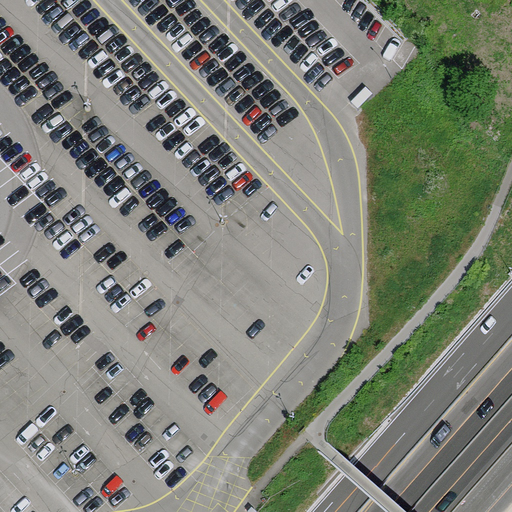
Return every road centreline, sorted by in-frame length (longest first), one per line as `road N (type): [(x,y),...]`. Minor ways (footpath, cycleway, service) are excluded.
road 1 (primary): [(511,315),(396,444)]
road 2 (motorway): [(511,420),(431,511)]
